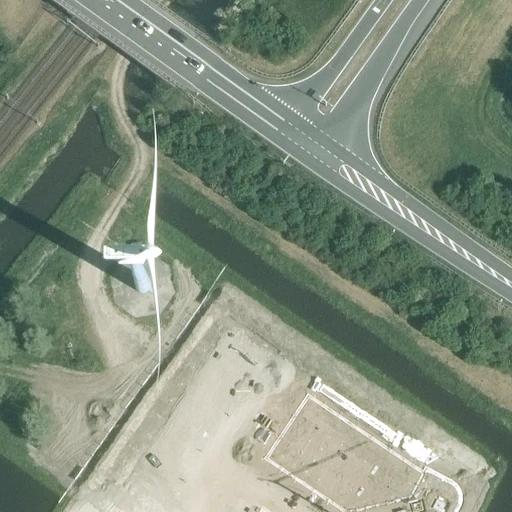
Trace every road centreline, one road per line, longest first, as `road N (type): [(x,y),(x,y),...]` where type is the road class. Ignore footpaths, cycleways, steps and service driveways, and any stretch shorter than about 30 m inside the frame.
road 1 (track): [(167,0),(121,62),(124,112),(141,167),(85,277),(121,382),(187,511)]
road 2 (secondary): [(511,286),(322,154)]
road 3 (secondary): [(287,131),(103,0)]
road 4 (motorway): [(322,154),(428,0)]
road 5 (motorway): [(383,0),(287,131)]
